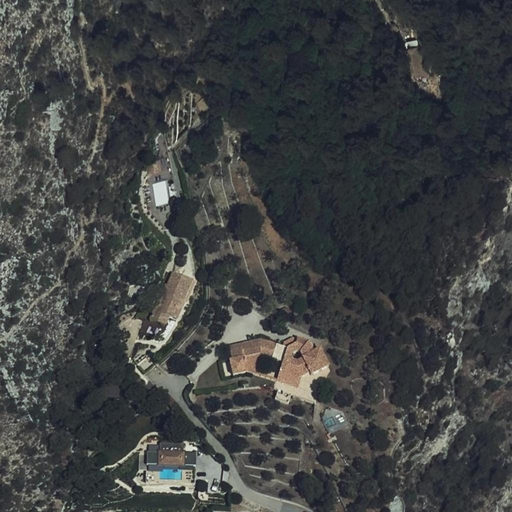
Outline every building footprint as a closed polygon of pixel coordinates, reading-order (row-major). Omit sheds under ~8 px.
[(418,47),(422,82),(438,80),(436,68),(440,68),(439,51),(437,48),(435,47),(434,46),(431,45),(418,47)] [(165,283),(153,309),(168,317),(172,319),(181,300),(182,301),(192,281),(173,271),(167,284),(165,283)] [(185,303),(182,301),(181,300),(172,319),(176,321),(185,303)] [(168,317),(153,309),(150,318),(165,325),(168,317)] [(279,374),(301,381),(302,378),(310,373),(311,376),(327,366),(317,348),(311,352),(305,342),(296,348),(295,348),(291,350),(287,350),(283,348),(261,341),(230,349),(234,362),(231,363),(235,379),(249,374),(246,361),(250,360),(251,358),(254,357),(262,357),(283,364),(279,374)] [(136,360),(142,368),(144,371),(155,362),(146,351),(136,360)] [(246,361),(249,374),(280,384),(298,391),(301,381),(279,374),(283,364),(262,357),(254,357),(251,358),(250,360),(246,361)] [(298,391),(280,384),(275,399),(289,404),(292,395),(296,397),(298,391)] [(179,481),(197,481),(196,449),(185,449),(185,440),(161,440),(161,449),(149,449),(148,480),(167,481),(167,483),(179,483),(179,481)] [(233,511),(232,503),(216,501),(215,508),(233,511)]
